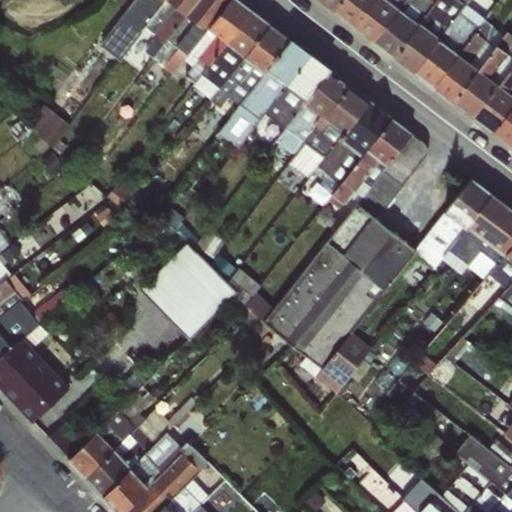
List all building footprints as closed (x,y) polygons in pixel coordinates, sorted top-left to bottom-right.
[(141,33),(165,0),(143,0),(127,22),(130,24),(141,33)] [(166,0),(186,16),(197,0),(166,0)] [(207,28),(229,0),(197,0),(186,16),(205,30),(207,28)] [(225,42),(251,10),(238,0),(229,0),(207,28),(225,42)] [(340,0),(318,0),(332,11),(340,0)] [(372,0),(340,0),(332,11),(353,26),(372,0)] [(398,8),(387,0),(372,0),(353,26),(373,42),(398,8)] [(419,22),(434,0),(404,0),(398,8),(419,22)] [(439,39),(459,10),(467,0),(434,0),(419,22),(439,39)] [(458,54),(484,20),(471,12),(480,0),(467,0),(459,10),(439,39),(458,54)] [(419,22),(398,8),(373,42),(393,57),(419,22)] [(243,56),(270,24),(251,10),(225,42),(243,56)] [(182,60),(205,30),(186,16),(164,44),(152,57),(172,73),(182,60)] [(477,70),(496,45),(488,39),(495,30),(484,20),(458,54),(477,70)] [(439,39),(419,22),(393,57),(413,72),(439,39)] [(122,59),(141,33),(130,24),(117,41),(113,38),(106,47),(122,59)] [(267,68),(290,39),(270,24),(243,56),(264,73),(267,68)] [(225,42),(207,28),(205,30),(182,60),(192,66),(186,75),(195,82),(225,42)] [(497,85),(511,64),(511,34),(506,30),(496,45),(477,70),(497,85)] [(144,51),(152,57),(164,44),(155,37),(144,51)] [(287,83),(309,54),(290,39),(267,68),(287,83)] [(458,54),(439,39),(413,72),(432,87),(458,54)] [(210,99),(243,56),(225,42),(195,82),(192,85),(210,99)] [(306,98),(329,70),(309,54),(287,83),(306,98)] [(477,70),(458,54),(432,87),(451,102),(477,70)] [(264,73),(243,56),(210,99),(220,107),(228,96),(239,104),(264,73)] [(511,64),(497,85),(511,96),(511,64)] [(250,132),(265,113),(287,83),(267,68),(264,73),(239,104),(229,116),(250,132)] [(323,118),(349,85),(329,70),(306,98),(303,101),(304,102),(323,118)] [(497,85),(477,70),(451,102),(472,117),(497,85)] [(306,98),(287,83),(265,113),(284,127),(304,102),(303,101),(306,98)] [(344,133),(369,101),(349,85),(323,118),(344,133)] [(511,106),(511,96),(497,85),(472,117),(492,133),(511,106)] [(366,149),(391,118),(369,101),(344,133),(339,139),(360,156),(366,149)] [(304,102),(284,127),(304,143),(323,118),(304,102)] [(43,103),(27,124),(53,149),(70,126),(43,103)] [(511,146),(511,106),(492,133),(511,148),(511,146)] [(238,147),(250,132),(229,116),(217,133),(238,147)] [(323,118),(304,143),(325,157),(339,139),(344,133),(323,118)] [(386,165),(410,134),(411,133),(391,118),(366,149),(386,165)] [(423,144),(410,134),(386,165),(356,203),(376,219),(425,156),(426,153),(426,151),(426,150),(426,148),(426,147),(425,145),(423,144)] [(325,157),(318,166),(340,183),(360,156),(339,139),(325,157)] [(325,157),(304,143),(288,163),(307,179),(318,166),(325,157)] [(360,156),(340,183),(331,195),(345,206),(350,210),(356,203),(386,165),(366,149),(360,156)] [(79,157),(71,166),(90,182),(97,172),(79,157)] [(121,177),(111,190),(124,201),(126,203),(137,189),(121,177)] [(465,228),(490,194),(470,178),(445,212),(465,228)] [(124,201),(111,190),(107,196),(119,207),(124,201)] [(152,203),(140,193),(129,208),(141,217),(152,203)] [(505,253),(511,244),(511,210),(490,194),(465,228),(503,255),(505,253)] [(376,219),(356,203),(350,210),(326,242),(346,258),(384,290),(413,253),(415,251),(376,219)] [(160,218),(172,229),(183,218),(172,207),(160,218)] [(465,228),(445,212),(415,251),(413,253),(433,268),(441,257),(448,249),(465,228)] [(164,243),(175,232),(172,229),(160,218),(150,228),(164,243)] [(497,263),(503,255),(465,228),(448,249),(468,264),(479,250),(497,263)] [(346,258),(326,242),(272,311),(263,322),(272,328),(291,344),(322,368),(315,377),(336,393),(371,348),(350,332),(384,290),(346,258)] [(14,243),(0,252),(0,253),(7,263),(21,253),(14,243)] [(223,305),(234,294),(236,292),(226,282),(210,267),(186,243),(140,289),(189,339),(223,305)] [(481,280),(497,263),(479,250),(468,264),(481,280)] [(210,267),(226,282),(230,278),(236,270),(219,255),(210,267)] [(511,281),(511,262),(503,255),(497,263),(488,274),(506,288),(511,281)] [(0,283),(11,276),(0,261),(0,283)] [(239,268),(236,270),(230,278),(252,296),(259,285),(239,268)] [(0,315),(23,301),(16,291),(28,282),(19,270),(11,276),(0,283),(0,315)] [(511,281),(506,288),(497,297),(511,307),(511,281)] [(0,333),(10,347),(22,337),(72,296),(64,286),(31,313),(25,305),(8,318),(0,323),(0,333)] [(243,321),(252,312),(248,307),(234,294),(223,305),(241,322),(243,321)] [(255,297),(248,307),(252,312),(263,322),(272,311),(255,297)] [(272,328),(263,322),(252,312),(243,321),(261,338),(272,328)] [(272,328),(261,338),(279,355),(291,344),(272,328)] [(0,355),(10,347),(0,333),(0,355)] [(10,347),(0,355),(0,387),(32,423),(69,388),(22,337),(10,347)] [(95,432),(112,451),(144,418),(139,412),(155,397),(142,386),(95,432)] [(414,391),(400,407),(417,421),(431,406),(414,391)] [(155,408),(144,418),(112,451),(129,469),(175,423),(185,413),(180,408),(168,420),(155,408)] [(47,437),(67,459),(84,443),(63,422),(47,437)] [(511,422),(503,433),(511,439),(511,422)] [(146,487),(182,452),(191,442),(175,423),(129,469),(146,487)] [(84,478),(112,451),(95,432),(84,443),(67,459),(84,478)] [(511,466),(488,448),(469,435),(455,453),(468,464),(501,490),(511,499),(511,466)] [(511,452),(495,439),(488,448),(511,466),(511,452)] [(208,461),(191,442),(182,452),(198,469),(208,461)] [(102,496),(129,469),(112,451),(84,478),(102,496)] [(155,511),(164,503),(190,477),(198,469),(182,452),(146,487),(122,511),(155,511)] [(511,511),(511,499),(501,490),(468,464),(441,497),(456,511),(511,511)] [(117,511),(122,511),(146,487),(129,469),(102,496),(117,511)] [(208,496),(190,477),(164,503),(172,511),(205,511),(199,506),(208,496)] [(421,480),(403,500),(415,511),(419,511),(428,504),(437,494),(421,480)] [(315,491),(303,504),(311,511),(315,511),(326,501),(315,491)] [(456,511),(441,497),(437,494),(428,504),(419,511),(456,511)] [(415,511),(403,500),(392,511),(415,511)] [(172,511),(164,503),(155,511),(172,511)]
